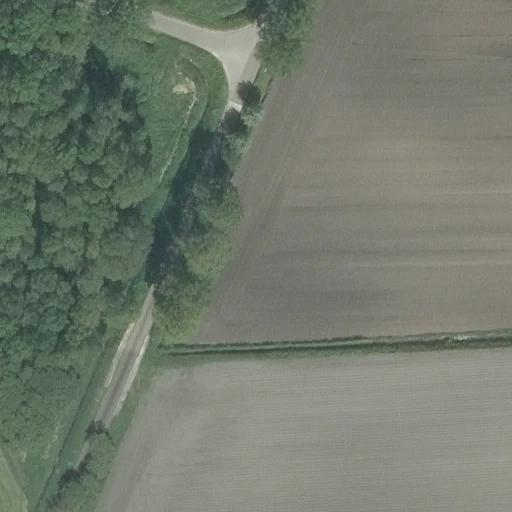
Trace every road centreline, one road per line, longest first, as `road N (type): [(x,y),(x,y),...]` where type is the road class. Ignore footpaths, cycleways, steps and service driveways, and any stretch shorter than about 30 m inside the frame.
road 1 (unclassified): [(64,511),(250,66)]
road 2 (unclassified): [(51,0),(112,11),(250,66)]
